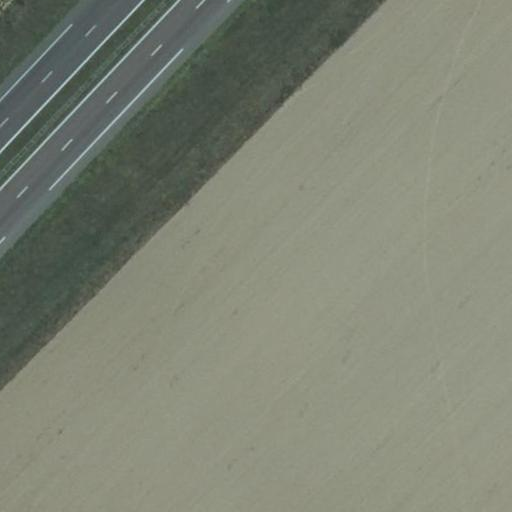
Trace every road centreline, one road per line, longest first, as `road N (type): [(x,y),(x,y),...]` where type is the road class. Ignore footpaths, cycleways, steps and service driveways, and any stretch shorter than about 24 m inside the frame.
road 1 (motorway): [(0,215),(199,0)]
road 2 (motorway): [(107,0),(0,115)]
